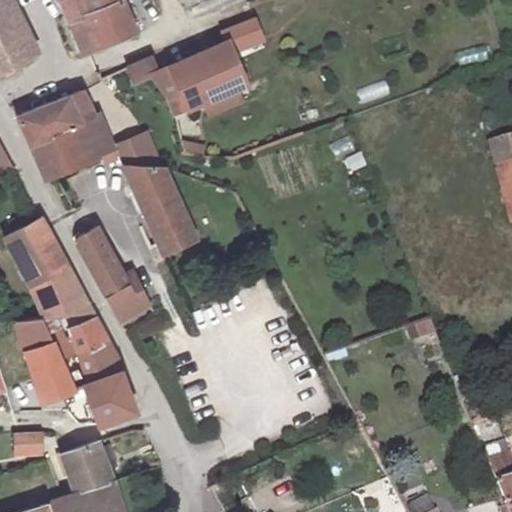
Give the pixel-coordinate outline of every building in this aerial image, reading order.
[(0,0),(0,82),(43,61),(16,0),(0,0)] [(129,11),(132,10),(127,0),(67,0),(90,60),(96,59),(141,39),(129,11)] [(127,0),(132,10),(153,0),(127,0)] [(232,48),(165,77),(158,81),(185,120),(203,113),(210,128),(264,105),(257,88),(266,85),(243,29),(228,36),(232,48)] [(153,68),(135,76),(141,89),(158,81),(153,68)] [(363,102),(390,92),(386,80),(358,91),(363,102)] [(88,100),(21,126),(49,186),(87,171),(86,168),(115,160),(88,100)] [(334,159),(355,150),(349,136),(329,145),(334,159)] [(0,175),(12,169),(0,146),(0,175)] [(115,160),(122,173),(158,172),(144,147),(115,160)] [(511,168),(500,172),(511,215),(511,168)] [(170,261),(202,244),(168,173),(158,172),(122,173),(134,194),(170,261)] [(92,322),(43,227),(8,246),(29,300),(42,331),(92,322)] [(101,236),(80,247),(126,326),(154,308),(138,281),(131,286),(101,236)] [(406,326),(414,346),(439,336),(432,317),(406,326)] [(67,338),(78,362),(108,351),(99,334),(94,326),(67,338)] [(42,331),(23,334),(32,361),(25,364),(43,415),(76,406),(80,414),(90,411),(99,433),(138,418),(134,409),(121,376),(89,388),(75,393),(42,331)] [(78,362),(89,388),(121,376),(113,362),(108,351),(78,362)] [(493,454),(511,448),(511,417),(483,426),(493,454)] [(40,444),(14,445),(16,466),(40,465),(40,444)] [(99,490),(115,484),(96,446),(59,460),(79,497),(99,490)] [(488,455),(511,511),(511,448),(493,454),(488,455)] [(124,511),(115,484),(99,490),(79,497),(74,498),(81,511),(124,511)] [(413,511),(428,511),(436,509),(430,494),(410,502),(413,511)] [(81,511),(74,498),(34,511),(81,511)]
